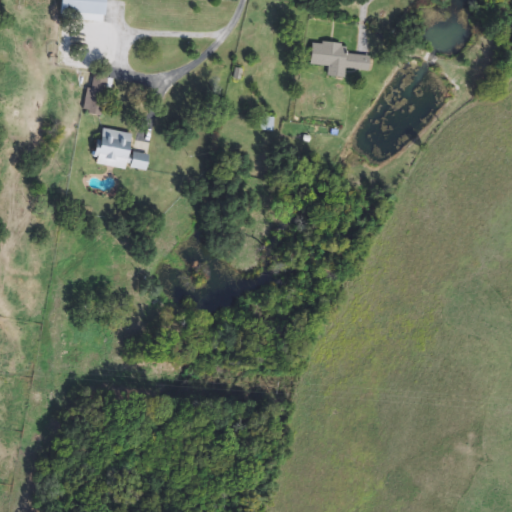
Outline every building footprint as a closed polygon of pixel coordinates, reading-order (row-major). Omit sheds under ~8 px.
[(54,16),(55,0),(101,0),(99,20),(54,16)] [(363,71),(341,69),(340,79),(324,77),(325,67),(305,65),(308,42),(338,45),(338,53),(365,56),(363,71)] [(104,77),(98,116),(82,113),(88,75),(104,77)] [(251,130),(253,117),(270,119),(268,132),(251,130)] [(90,164),(96,128),(127,134),(120,170),(90,164)] [(138,171),(124,165),(130,152),(144,159),(138,171)]
